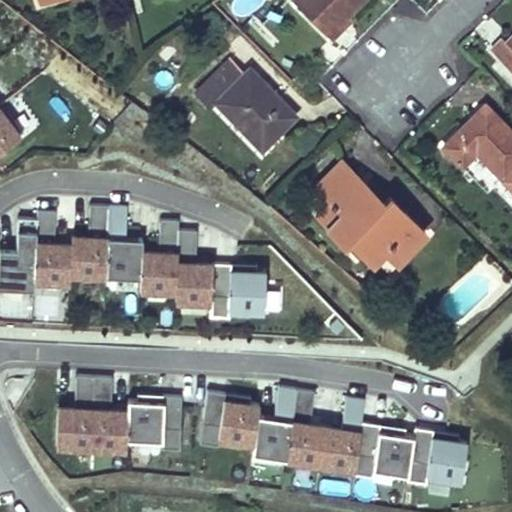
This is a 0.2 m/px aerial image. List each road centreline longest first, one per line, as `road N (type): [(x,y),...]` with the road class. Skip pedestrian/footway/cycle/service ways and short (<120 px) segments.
road 1 (residential): [(0,350),(306,371),(390,384),(463,415)]
road 2 (residential): [(0,207),(59,182),(129,183),(242,229)]
road 3 (residential): [(458,0),(370,82)]
